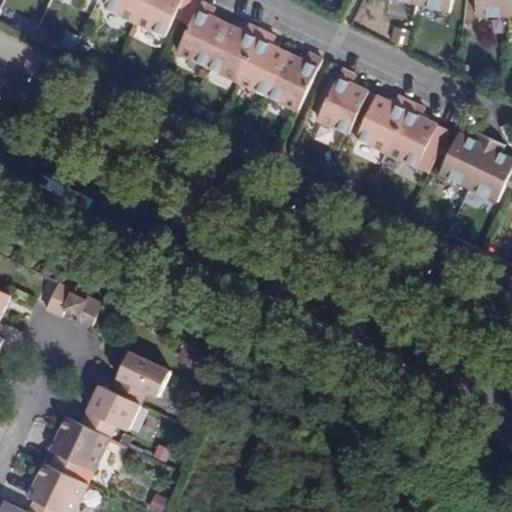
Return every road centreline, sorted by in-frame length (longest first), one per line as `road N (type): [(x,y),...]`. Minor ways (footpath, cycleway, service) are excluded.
road 1 (primary): [(0,151),(511,402)]
road 2 (primary): [(511,315),(0,76)]
road 3 (residential): [(511,118),(262,0)]
road 4 (residential): [(0,473),(54,342)]
